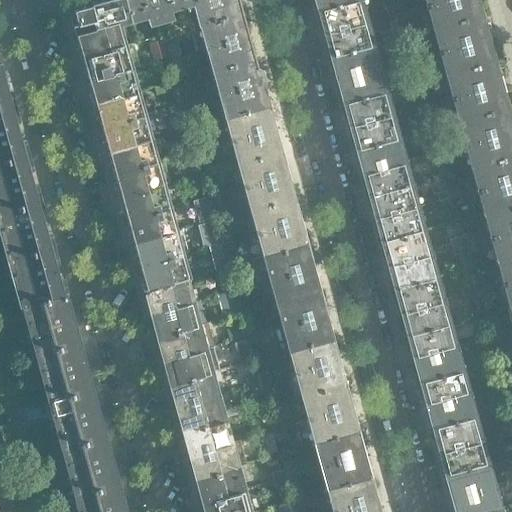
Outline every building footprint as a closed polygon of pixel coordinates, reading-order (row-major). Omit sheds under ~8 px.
[(130,18),(124,0),(101,0),(68,9),(75,33),(119,21),(130,18)] [(185,6),(183,0),(124,0),(130,18),(131,21),(146,17),(148,24),(172,18),(170,10),(185,6)] [(241,13),(237,0),(195,0),(194,1),(192,4),(197,24),(241,13)] [(351,0),(314,0),(317,10),(351,0)] [(362,22),(356,0),(351,0),(317,10),(324,33),(362,22)] [(480,15),(476,0),(442,0),(429,4),(436,27),(480,15)] [(248,36),(241,13),(197,24),(198,25),(203,24),(209,46),(248,36)] [(486,38),(485,31),(480,15),(436,27),(442,50),(486,38)] [(126,45),(119,21),(75,33),(81,57),(121,46),(126,45)] [(369,45),(362,22),(324,33),(330,56),(369,45)] [(254,59),(248,36),(209,46),(215,69),(254,59)] [(493,61),(488,44),(486,38),(442,50),(448,73),(493,61)] [(375,68),(369,45),(330,56),(336,79),(375,68)] [(127,69),(121,46),(81,57),(88,79),(127,69)] [(260,82),(254,59),(215,69),(222,93),(260,82)] [(499,84),(497,77),(493,61),(448,73),(455,96),(499,84)] [(381,92),(375,68),(336,79),(343,102),(381,92)] [(133,92),(127,69),(88,79),(94,103),(133,92)] [(267,105),(260,82),(222,93),(228,116),(267,105)] [(0,110),(12,108),(6,84),(0,86),(0,110)] [(506,107),(501,91),(499,84),(455,96),(461,119),(506,107)] [(146,138),(140,115),(133,92),(94,103),(107,149),(146,138)] [(388,115),(381,92),(343,102),(349,125),(388,115)] [(273,128),(267,105),(228,116),(234,139),(273,128)] [(511,130),(510,123),(506,107),(461,119),(468,142),(511,130)] [(0,135),(19,131),(12,108),(0,110),(0,135)] [(394,138),(388,115),(349,125),(355,148),(394,138)] [(279,151),(273,128),(234,139),(241,162),(279,151)] [(511,154),(511,130),(468,142),(474,165),(511,154)] [(0,160),(25,154),(19,131),(0,135),(0,160)] [(152,161),(146,138),(107,149),(113,172),(152,161)] [(400,161),(394,138),(355,148),(362,172),(400,161)] [(286,175),(279,151),(241,162),(247,185),(286,175)] [(0,185),(31,177),(25,154),(0,160),(0,185)] [(511,179),(511,154),(474,165),(480,189),(511,179)] [(159,184),(152,161),(113,172),(119,195),(159,184)] [(407,184),(400,161),(362,172),(368,195),(407,184)] [(292,198),(286,175),(247,185),(253,208),(292,198)] [(0,210),(38,200),(31,177),(0,185),(0,210)] [(511,204),(511,179),(480,189),(487,212),(511,204)] [(171,231),(165,208),(159,184),(119,195),(132,242),(171,231)] [(413,207),(407,184),(368,195),(374,218),(413,207)] [(299,221),(292,198),(253,208),(260,231),(299,221)] [(44,223),(38,200),(0,210),(0,214),(5,234),(44,223)] [(511,229),(511,204),(487,212),(493,235),(511,229)] [(419,230),(413,207),(374,218),(381,241),(419,230)] [(305,244),(299,221),(260,231),(266,255),(305,244)] [(50,247),(44,223),(5,234),(12,257),(50,247)] [(511,254),(511,229),(493,235),(499,258),(511,254)] [(426,254),(419,230),(381,241),(387,264),(426,254)] [(184,278),(178,254),(171,231),(132,242),(145,289),(183,278),(184,278)] [(311,267),(305,244),(266,255),(272,278),(311,267)] [(57,270),(50,247),(12,257),(18,281),(57,270)] [(432,277),(426,254),(387,264),(393,287),(432,277)] [(511,279),(511,254),(499,258),(506,281),(511,279)] [(318,290),(311,267),(272,278),(279,301),(318,290)] [(63,294),(57,270),(18,281),(25,304),(63,294)] [(438,300),(432,277),(393,287),(400,311),(438,300)] [(190,301),(183,278),(145,289),(151,312),(190,301)] [(234,289),(232,281),(220,285),(223,293),(234,289)] [(237,297),(234,289),(223,293),(225,300),(237,297)] [(324,314),(318,290),(279,301),(285,324),(324,314)] [(70,317),(63,294),(25,304),(31,328),(70,317)] [(445,323),(438,300),(400,311),(406,334),(445,323)] [(196,325),(190,301),(151,312),(158,335),(196,325)] [(330,337),(324,314),(285,324),(291,347),(330,337)] [(76,341),(70,317),(31,328),(38,352),(76,341)] [(451,346),(445,323),(406,334),(413,357),(451,346)] [(203,348),(196,325),(158,335),(164,359),(203,348)] [(247,336),(245,328),(233,332),(235,340),(247,336)] [(249,344),(247,336),(235,340),(238,347),(249,344)] [(337,360),(330,337),(291,347),(298,370),(337,360)] [(83,364),(76,341),(38,352),(44,375),(83,364)] [(457,369),(451,346),(413,357),(419,380),(457,369)] [(209,372),(203,348),(164,359),(171,382),(209,372)] [(343,383),(337,360),(298,370),(304,393),(343,383)] [(89,388),(83,364),(44,375),(50,398),(89,388)] [(464,392),(457,369),(419,380),(425,403),(464,392)] [(216,395),(209,372),(171,382),(177,406),(216,395)] [(260,383),(259,381),(258,375),(246,379),(248,386),(260,383)] [(262,391),(260,383),(248,386),(250,394),(262,391)] [(349,406),(343,383),(304,393),(311,417),(349,406)] [(96,411),(89,388),(50,398),(57,422),(96,411)] [(470,416),(464,392),(425,403),(432,426),(470,416)] [(222,419),(216,395),(177,406),(183,429),(222,419)] [(18,407),(16,399),(5,402),(8,410),(18,407)] [(356,429),(349,406),(311,417),(317,440),(356,429)] [(20,416),(18,407),(8,410),(10,419),(20,416)] [(102,435),(96,411),(57,422),(63,445),(102,435)] [(476,439),(470,416),(432,426),(438,449),(476,439)] [(228,442),(222,419),(183,429),(190,453),(228,442)] [(273,430),(272,427),(271,422),(259,426),(261,433),(273,430)] [(13,432),(11,424),(0,427),(0,428),(2,435),(13,432)] [(362,452),(356,429),(317,440),(323,463),(362,452)] [(275,438),(273,430),(261,433),(263,441),(275,438)] [(15,439),(14,434),(13,432),(2,435),(4,442),(15,439)] [(108,458),(102,435),(63,445),(70,469),(108,458)] [(483,462),(476,439),(438,449),(444,473),(483,462)] [(235,466),(228,442),(190,453),(196,476),(235,466)] [(31,454),(29,446),(18,449),(20,457),(31,454)] [(368,476),(362,452),(323,463),(330,486),(368,476)] [(33,463),(31,454),(20,457),(23,466),(33,463)] [(115,482),(108,458),(70,469),(76,493),(115,482)] [(489,485),(483,462),(444,473),(451,496),(489,485)] [(241,489),(235,466),(196,476),(203,500),(241,489)] [(286,477),(285,473),(284,469),(272,472),(274,480),(286,477)] [(26,479),(24,472),(13,475),(15,482),(26,479)] [(375,499),(368,476),(330,486),(336,509),(375,499)] [(288,485),(286,477),(274,480),(276,488),(288,485)] [(28,487),(27,481),(26,479),(15,482),(17,490),(28,487)] [(96,511),(121,505),(115,482),(76,493),(81,511),(96,511)] [(481,511),(495,508),(489,485),(451,496),(455,511),(481,511)] [(247,511),(241,489),(203,500),(206,511),(247,511)] [(44,501),(42,493),(31,496),(33,504),(44,501)] [(378,511),(375,499),(336,509),(336,511),(378,511)] [(39,511),(46,510),(44,501),(33,504),(35,511),(39,511)]
